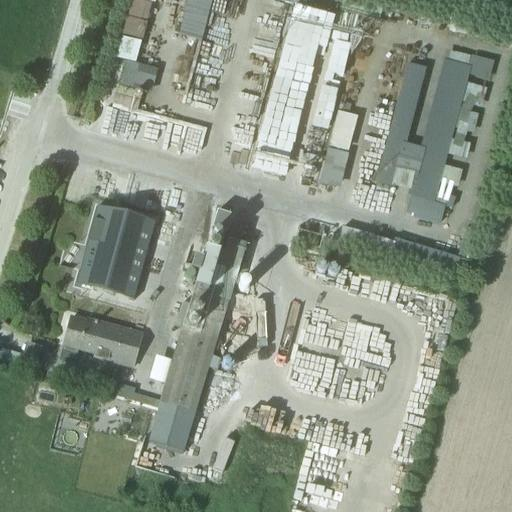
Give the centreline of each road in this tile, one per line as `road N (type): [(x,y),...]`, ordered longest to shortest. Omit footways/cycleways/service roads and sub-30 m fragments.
road 1 (unknown): [(276,283),(265,383),(363,422),(386,413),(398,396),(409,346),(402,328),(356,303)]
road 2 (unclassified): [(0,252),(73,0)]
road 3 (unknown): [(198,174),(247,0)]
road 4 (unknown): [(198,174),(280,199),(276,283)]
road 5 (unknown): [(42,117),(198,174)]
